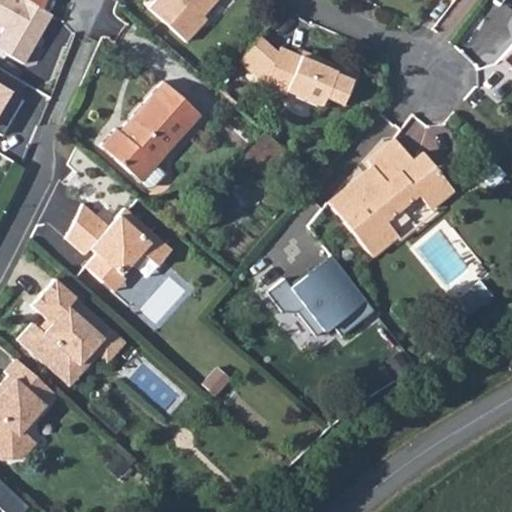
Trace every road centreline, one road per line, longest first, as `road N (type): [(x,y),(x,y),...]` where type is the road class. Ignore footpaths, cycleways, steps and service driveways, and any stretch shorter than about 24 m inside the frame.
road 1 (residential): [(0,241),(99,0)]
road 2 (secondary): [(350,511),(388,477),(511,396)]
road 3 (residential): [(304,0),(398,35),(430,76)]
